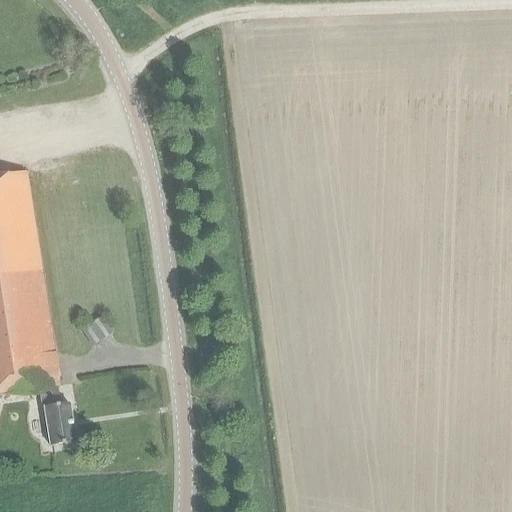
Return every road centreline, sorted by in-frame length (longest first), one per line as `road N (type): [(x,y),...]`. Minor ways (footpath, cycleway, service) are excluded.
road 1 (tertiary): [(185,511),(176,352),(150,168),(108,47),(73,0)]
road 2 (track): [(118,69),(205,19),(511,3)]
